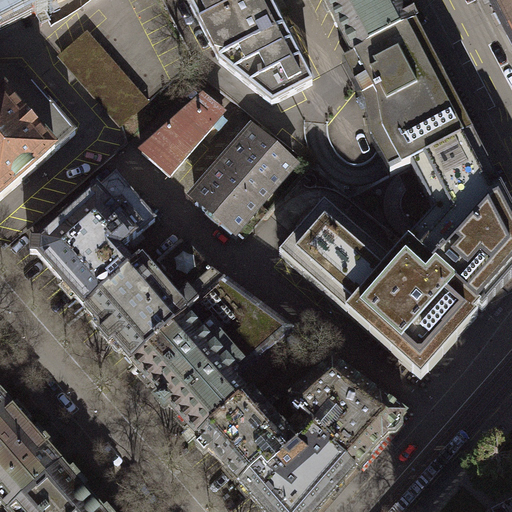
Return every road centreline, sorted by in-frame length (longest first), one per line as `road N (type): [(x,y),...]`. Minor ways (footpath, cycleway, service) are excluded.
road 1 (residential): [(0,303),(180,511)]
road 2 (residential): [(511,351),(370,511)]
road 3 (residential): [(511,118),(450,0)]
